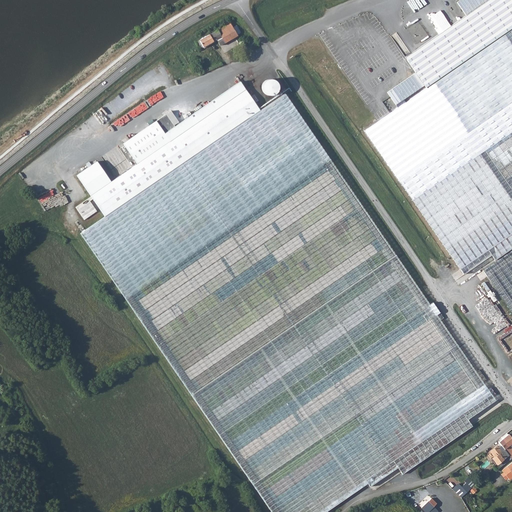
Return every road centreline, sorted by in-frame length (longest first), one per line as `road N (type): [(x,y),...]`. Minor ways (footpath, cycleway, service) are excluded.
road 1 (unclassified): [(511,403),(237,0)]
road 2 (secondary): [(0,170),(146,50),(231,0)]
road 3 (unclassified): [(344,511),(440,474),(511,424)]
